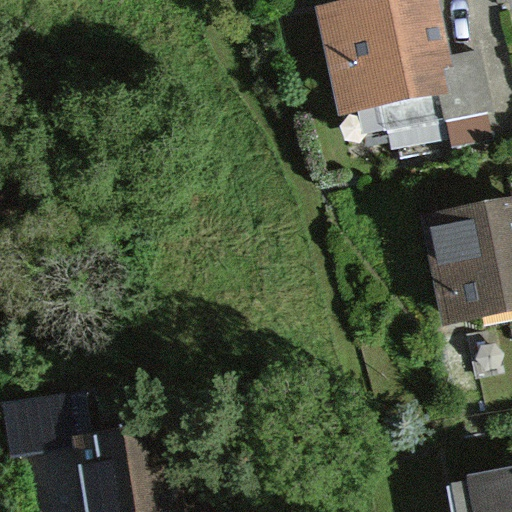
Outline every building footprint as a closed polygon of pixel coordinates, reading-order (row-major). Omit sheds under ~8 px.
[(442,0),(353,0),(318,7),(339,114),(361,109),(367,141),(392,136),(394,148),(443,138),(434,95),(447,93),(442,70),(456,67),(442,0)] [(0,195),(0,259),(11,258),(0,195)] [(511,195),(424,212),(445,322),(511,309),(511,195)] [(88,386),(0,398),(7,447),(70,439),(67,415),(91,412),(88,386)] [(201,511),(183,408),(74,429),(85,511),(201,511)] [(511,511),(511,473),(454,485),(459,511),(511,511)]
